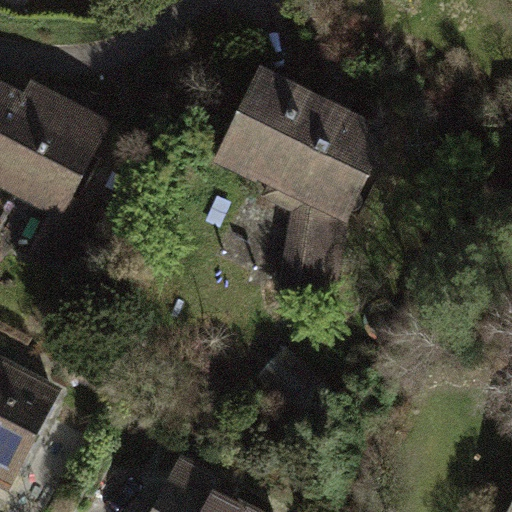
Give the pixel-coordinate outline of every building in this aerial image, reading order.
[(390,143),(260,78),(212,167),(270,195),(264,209),(289,221),(279,299),(343,305),(351,222),(390,143)] [(29,104),(0,89),(0,191),(54,218),(36,253),(81,275),(107,222),(79,207),(116,133),(35,92),(29,104)] [(341,396),(285,352),(260,385),(316,428),(341,396)] [(0,479),(18,489),(67,399),(0,362),(0,479)] [(248,511),(218,494),(222,486),(186,465),(158,511),(248,511)]
